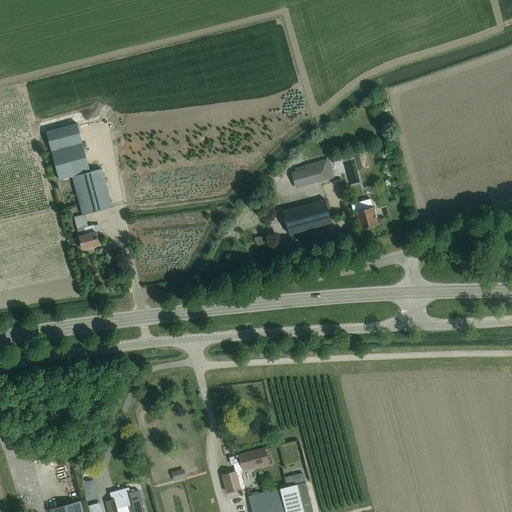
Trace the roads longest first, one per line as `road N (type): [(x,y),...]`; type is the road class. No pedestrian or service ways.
road 1 (unclassified): [(190,339),(206,366),(511,355)]
road 2 (secondary): [(143,317),(411,292)]
road 3 (unclassified): [(190,339),(410,326)]
road 4 (unclassified): [(0,365),(146,342)]
road 5 (secondary): [(0,338),(143,317)]
